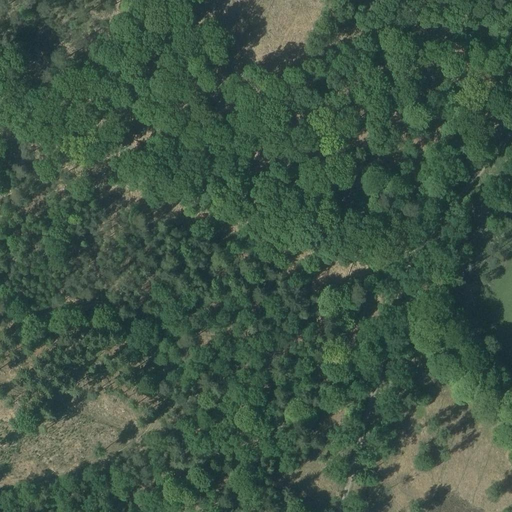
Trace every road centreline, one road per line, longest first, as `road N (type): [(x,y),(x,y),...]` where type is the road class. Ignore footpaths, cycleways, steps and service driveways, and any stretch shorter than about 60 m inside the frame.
road 1 (track): [(0,94),(424,259)]
road 2 (track): [(0,314),(65,315),(84,303),(109,309),(151,378),(154,425),(124,453),(58,480),(0,488)]
road 3 (track): [(348,511),(424,259)]
road 4 (track): [(189,168),(98,303)]
road 5 (track): [(424,259),(511,147)]
